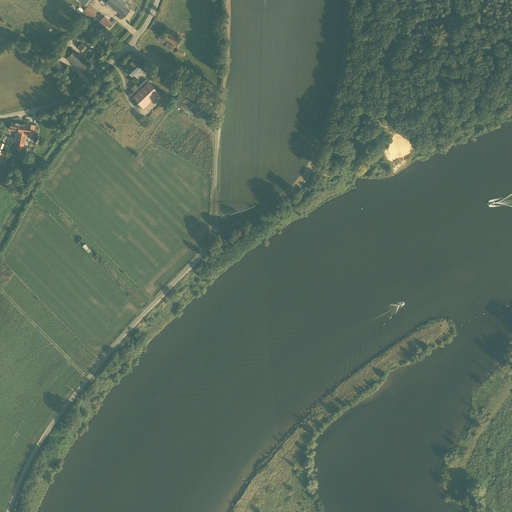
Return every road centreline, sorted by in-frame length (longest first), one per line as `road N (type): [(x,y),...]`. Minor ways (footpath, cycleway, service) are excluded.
road 1 (unclassified): [(7,511),(51,423),(213,231),(214,102),(129,45)]
road 2 (unclassified): [(0,118),(66,98),(129,45)]
